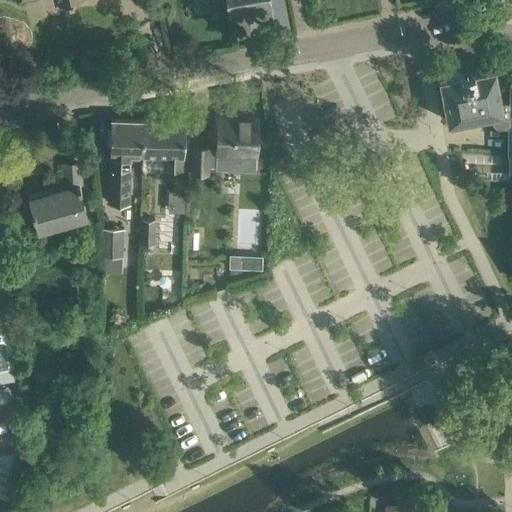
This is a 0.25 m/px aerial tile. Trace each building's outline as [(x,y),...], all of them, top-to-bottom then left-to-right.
[(271,5),(269,0),(212,0),(215,13),(228,11),(228,12),(271,5)] [(494,66),(438,76),(447,121),(496,111),(502,110),(500,98),(494,66)] [(500,98),(502,110),(496,111),(497,117),(509,117),(508,168),(511,167),(511,79),(510,80),(509,98),(500,98)] [(299,94),(307,111),(318,107),(310,89),(299,94)] [(255,152),(257,117),(217,115),(215,148),(207,147),(208,146),(193,146),(192,171),(206,172),(207,166),(215,166),(215,167),(240,168),(241,152),(255,152)] [(142,153),(143,119),(111,118),(108,198),(112,198),(128,199),(130,152),(142,153)] [(183,120),(143,119),(142,153),(164,154),(164,168),(182,168),(183,120)] [(83,187),(79,182),(78,162),(63,163),(65,187),(47,193),(46,189),(28,194),(32,209),(31,209),(31,213),(33,213),(38,228),(53,224),(54,227),(72,222),(71,218),(85,214),(78,188),(83,187)] [(168,211),(184,211),(185,191),(169,191),(168,211)] [(138,242),(154,243),(156,216),(139,215),(138,242)] [(97,254),(103,254),(103,270),(121,271),(123,227),(99,226),(97,254)] [(252,255),(251,268),(262,269),(262,255),(252,255)] [(206,296),(167,313),(191,368),(212,359),(206,344),(227,335),(220,318),(227,315),(223,305),(212,309),(206,296)] [(0,368),(14,366),(3,303),(0,303),(0,368)] [(18,451),(0,452),(0,487),(1,497),(23,494),(18,451)]
